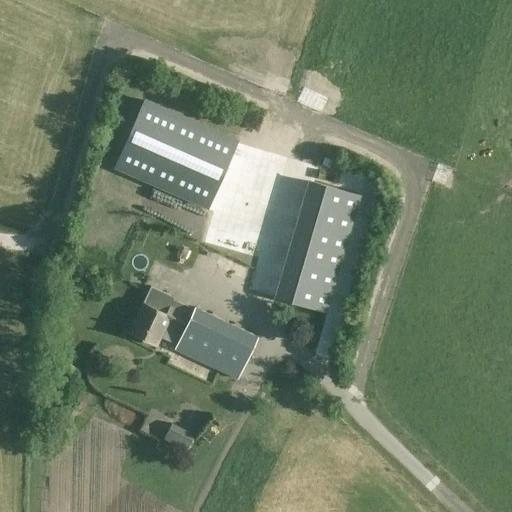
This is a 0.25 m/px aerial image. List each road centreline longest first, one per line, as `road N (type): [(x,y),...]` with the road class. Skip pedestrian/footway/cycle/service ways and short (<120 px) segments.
road 1 (track): [(0,238),(32,243),(52,228),(96,72),(102,58),(126,45),(142,45),(392,155),(405,176),(403,215),(354,383),(343,397)]
road 2 (unclassified): [(197,282),(258,314),(461,511)]
